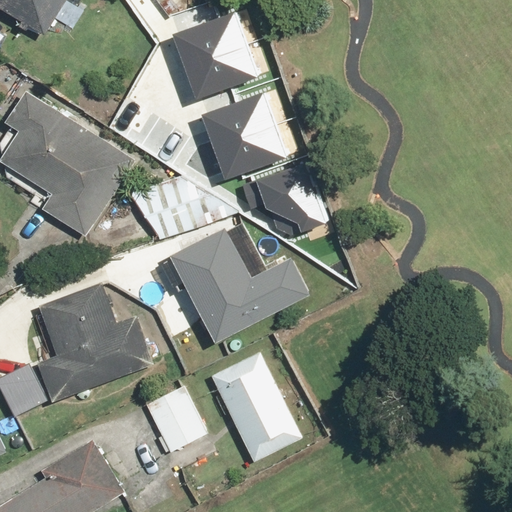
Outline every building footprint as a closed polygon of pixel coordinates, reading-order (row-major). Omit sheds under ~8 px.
[(0,0),(0,4),(46,35),(57,18),(73,28),(89,5),(81,0),(0,0)] [(175,35),(195,95),(264,72),(243,12),(175,35)] [(137,159),(29,91),(9,123),(21,130),(2,161),(53,193),(44,207),(89,235),(137,159)] [(203,117),(224,177),(292,154),(271,94),(203,117)] [(170,159),(130,185),(164,237),(204,210),(170,159)] [(239,186),(248,212),(262,206),(273,213),(275,228),(290,238),(331,223),(308,161),(239,186)] [(224,232),(171,260),(217,346),(312,296),(292,258),(249,280),(224,232)] [(41,360),(56,402),(155,365),(137,317),(120,323),(105,284),(41,308),(58,353),(41,360)] [(263,351),(213,375),(255,461),(305,437),(263,351)] [(185,383),(148,402),(172,450),(209,431),(185,383)] [(0,511),(91,511),(126,490),(93,438),(44,469),(51,479),(0,510),(0,511)]
